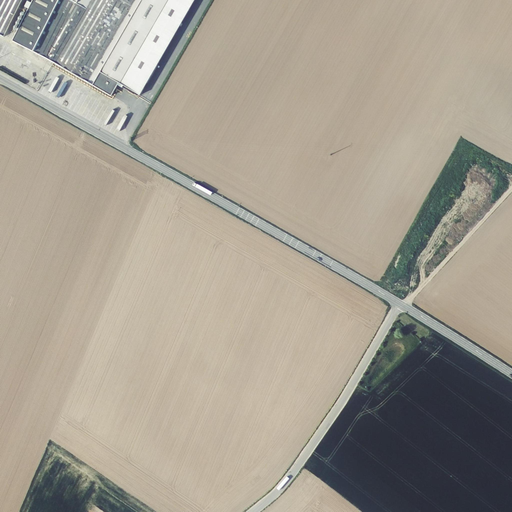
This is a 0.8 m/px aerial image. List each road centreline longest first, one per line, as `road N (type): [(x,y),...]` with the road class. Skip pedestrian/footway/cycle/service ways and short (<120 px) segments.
road 1 (tertiary): [(0,78),(399,303)]
road 2 (unclassified): [(399,303),(298,466),(252,511)]
road 3 (unknown): [(124,147),(208,0)]
road 4 (track): [(511,186),(405,306)]
road 5 (tertiary): [(511,373),(399,303)]
